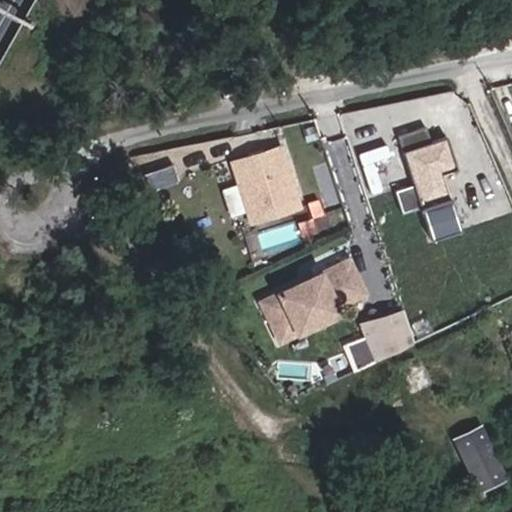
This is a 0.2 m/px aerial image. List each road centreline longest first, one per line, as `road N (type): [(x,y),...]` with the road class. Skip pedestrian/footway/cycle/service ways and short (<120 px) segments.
road 1 (residential): [(511,57),(108,146),(75,177),(83,221)]
road 2 (track): [(340,511),(83,221)]
road 3 (track): [(136,136),(116,56),(117,30),(132,0)]
